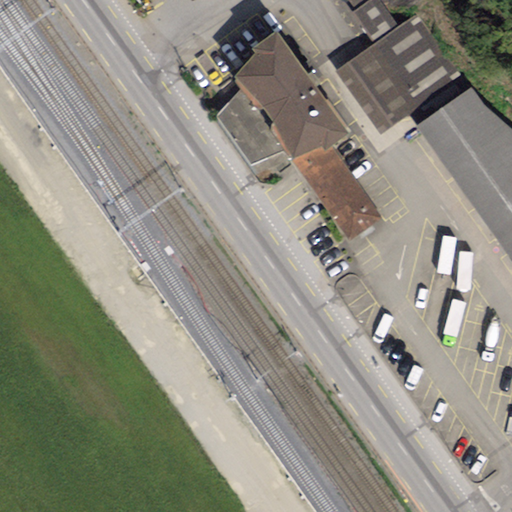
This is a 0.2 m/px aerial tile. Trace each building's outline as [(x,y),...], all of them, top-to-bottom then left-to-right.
[(373,47),(399,29),(379,0),(372,0),(351,14),(373,47)] [(373,47),(335,75),(381,137),(463,77),(417,15),(399,29),(373,47)] [(347,135),(276,31),(250,50),(255,53),(234,76),(244,87),(216,115),(251,165),(287,150),(291,158),(321,147),(324,151),(332,146),(347,135)] [(511,260),(511,130),(483,104),(470,89),(417,126),(511,260)] [(381,219),(332,146),(324,151),(321,147),(291,158),(349,241),(381,219)]
